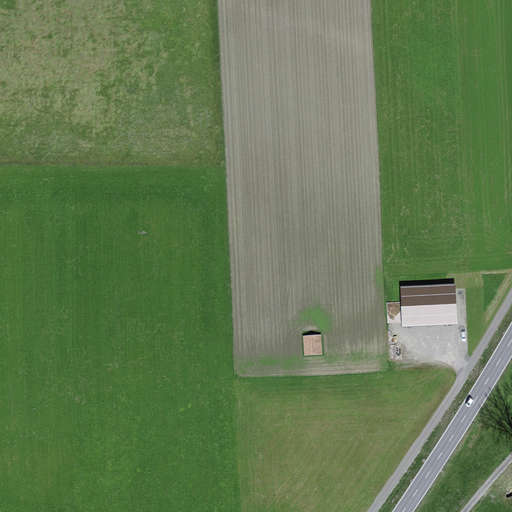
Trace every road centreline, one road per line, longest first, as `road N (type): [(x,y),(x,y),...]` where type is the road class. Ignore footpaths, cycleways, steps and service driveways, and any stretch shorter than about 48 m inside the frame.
road 1 (track): [(511,296),(374,511)]
road 2 (secondary): [(511,339),(402,511)]
